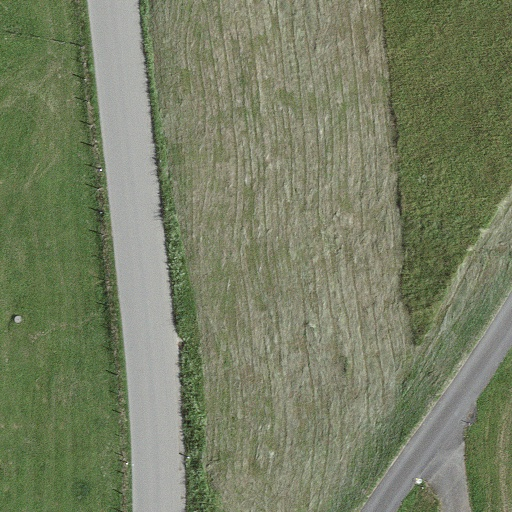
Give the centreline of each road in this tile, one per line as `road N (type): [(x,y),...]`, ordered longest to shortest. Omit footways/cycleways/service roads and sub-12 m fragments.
road 1 (tertiary): [(115,0),(161,511)]
road 2 (unclassified): [(387,511),(511,339)]
